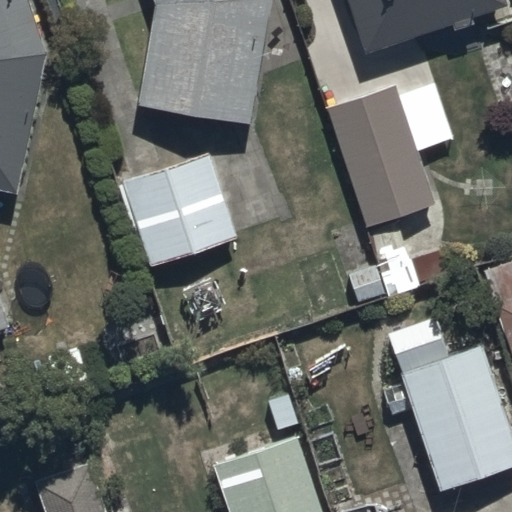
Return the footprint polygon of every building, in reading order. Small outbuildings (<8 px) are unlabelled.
[(0,0),(0,179),(19,183),(47,40),(34,0),(0,0)] [(156,0),(141,96),(255,115),(274,0),(156,0)] [(352,0),(368,45),(499,0),(352,0)] [(396,76),(325,100),(366,225),(437,202),(419,147),(455,135),(437,78),(400,90),(396,76)] [(115,174),(145,263),(240,231),(211,143),(115,174)] [(449,273),(440,246),(411,255),(401,220),(368,230),(389,293),(449,273)] [(511,254),(482,265),(511,350),(511,254)] [(0,278),(0,325),(14,321),(0,278)] [(436,308),(388,325),(442,484),(511,459),(511,420),(484,337),(450,349),(436,308)] [(299,428),(213,457),(231,511),(316,511),(326,509),(299,428)] [(111,511),(92,455),(35,475),(48,511),(111,511)]
